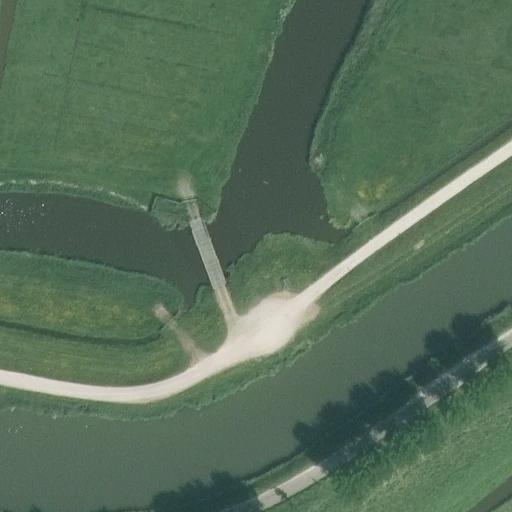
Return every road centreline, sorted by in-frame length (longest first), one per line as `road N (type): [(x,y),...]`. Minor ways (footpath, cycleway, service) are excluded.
road 1 (track): [(0,379),(91,394),(144,393),(179,382),(273,324),(511,150)]
road 2 (unclassified): [(244,511),(352,457),(511,341)]
road 3 (track): [(193,217),(244,344)]
